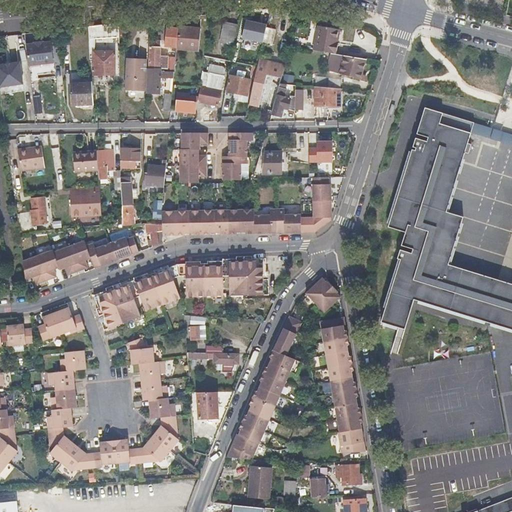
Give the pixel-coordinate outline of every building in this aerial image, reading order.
[(249,27),(250,23),(251,19),(241,17),(239,25),(249,27)] [(85,30),(86,37),(86,44),(90,44),(116,42),(116,27),(85,30)] [(229,60),(234,29),(223,27),(217,57),(229,60)] [(336,29),(326,28),(315,27),(312,52),(335,55),(336,43),(335,43),(336,29)] [(176,31),(167,32),(158,32),(157,47),(150,47),(150,51),(146,51),(145,72),(163,72),(164,47),(174,48),(176,31)] [(176,31),(174,48),(174,52),(195,53),(197,32),(176,31)] [(128,48),(128,46),(128,44),(137,44),(137,33),(117,33),(117,44),(123,44),(123,48),(128,48)] [(137,44),(145,44),(145,33),(137,33),(137,44)] [(10,49),(24,46),(22,34),(8,36),(10,49)] [(86,44),(86,37),(76,38),(78,64),(88,63),(87,56),(86,44)] [(51,66),(48,45),(40,46),(40,45),(31,46),(32,47),(24,48),(26,69),(51,66)] [(93,79),(102,78),(112,77),(110,54),(91,56),(93,79)] [(343,56),(342,66),(341,76),(360,78),(361,73),(363,58),(343,56)] [(133,66),(124,66),(123,66),(122,93),(143,94),(144,63),(133,63),(133,66)] [(19,65),(0,68),(0,90),(22,87),(19,65)] [(262,77),(279,81),(283,69),(266,65),(262,77)] [(206,75),(199,74),(197,89),(199,90),(196,104),(216,108),(222,79),(216,77),(217,73),(207,71),(206,75)] [(254,109),(258,95),(261,80),(259,80),(261,73),(254,71),(246,108),(254,109)] [(234,73),(233,76),(233,79),(227,78),(224,94),(245,99),(249,83),(240,81),(242,75),(234,73)] [(144,93),(150,94),(156,94),(156,81),(169,82),(169,76),(145,74),(144,93)] [(43,113),(57,113),(56,77),(42,77),(43,113)] [(315,88),(340,89),(341,81),(329,77),(316,77),(315,88)] [(89,87),(79,88),(69,89),(70,110),(91,108),(89,87)] [(293,113),(293,99),(285,99),(286,87),(278,87),(269,117),(284,117),(284,114),(293,114),(293,113)] [(340,89),(315,88),(314,104),(339,105),(340,89)] [(160,115),(164,115),(168,116),(169,99),(162,99),(160,115)] [(39,100),(32,101),(34,117),(41,117),(39,100)] [(173,103),(172,108),(172,114),(193,116),(194,106),(173,103)] [(511,284),(448,265),(463,217),(446,212),(464,152),(468,154),(471,145),(467,143),(473,123),(424,108),(416,134),(428,138),(426,142),(415,138),(412,147),(415,148),(414,151),(400,198),(397,197),(387,227),(405,233),(401,246),(412,249),(411,254),(399,250),(397,259),(400,260),(380,323),(398,328),(409,294),(511,326),(511,284)] [(247,135),(226,135),(227,157),(243,157),(242,143),(247,143),(247,135)] [(203,136),(177,136),(177,153),(194,153),(196,153),(195,147),(203,147),(203,136)] [(307,162),(331,162),(331,140),(307,141),(307,162)] [(103,153),(96,153),(98,182),(105,181),(105,174),(111,174),(109,147),(102,148),(103,153)] [(40,149),(16,153),(19,174),(43,171),(40,149)] [(400,198),(414,151),(411,150),(398,193),(397,197),(400,198)] [(117,163),(127,163),(132,163),(137,163),(137,151),(117,151),(117,163)] [(96,173),(94,153),(71,155),(73,174),(96,173)] [(194,158),(194,153),(177,153),(176,153),(176,170),(202,170),(202,158),(194,158)] [(243,166),(243,157),(227,157),(220,158),(220,182),(237,182),(237,166),(243,166)] [(277,165),(280,165),(283,165),(283,157),(256,157),(257,178),(276,178),(277,165)] [(142,176),(142,182),(142,188),(156,189),(156,196),(160,197),(163,163),(159,163),(158,169),(149,169),(146,169),(144,168),(143,176),(142,176)] [(201,181),(202,170),(176,170),(176,186),(194,186),(194,181),(201,181)] [(305,179),(305,199),(322,200),(322,185),(320,185),(320,179),(305,179)] [(129,180),(118,180),(119,193),(119,207),(120,220),(127,220),(127,216),(130,216),(130,201),(129,192),(129,180)] [(99,215),(97,187),(68,189),(70,217),(99,215)] [(42,200),(31,201),(35,229),(46,227),(42,200)] [(151,203),(151,212),(150,220),(158,221),(160,203),(151,203)] [(305,216),(294,217),(295,235),(305,235),(323,226),(322,204),(305,205),(305,216)] [(263,218),(248,218),(248,219),(249,234),(249,236),(272,235),(271,217),(271,211),(263,212),(263,218)] [(278,211),(271,211),(271,217),(272,235),(295,235),(294,217),(279,217),(278,211)] [(235,212),(223,213),(223,235),(236,234),(235,212)] [(248,212),(235,212),(236,234),(249,234),(248,219),(248,218),(248,212)] [(210,213),(197,214),(198,236),(210,235),(210,213)] [(223,213),(210,213),(210,235),(223,235),(223,213)] [(172,214),(159,215),(160,237),(172,237),(172,214)] [(184,214),(172,214),(172,237),(185,236),(184,214)] [(197,214),(184,214),(185,236),(198,236),(197,214)] [(126,238),(110,244),(116,262),(139,253),(133,238),(127,241),(126,238)] [(85,242),(70,248),(77,271),(86,267),(84,262),(91,260),(86,247),(85,242)] [(93,244),(86,247),(91,260),(94,270),(116,262),(110,244),(95,249),(93,244)] [(70,248),(54,254),(60,269),(60,271),(65,269),(66,275),(77,271),(70,248)] [(53,252),(38,257),(48,283),(58,278),(55,271),(60,269),(54,254),(53,252)] [(38,257),(23,263),(26,282),(34,279),(37,287),(48,283),(38,257)] [(222,269),(223,277),(228,277),(228,264),(249,263),(250,273),(262,273),(265,273),(265,259),(252,260),(251,258),(235,258),(235,261),(222,261),(222,263),(222,269)] [(249,263),(228,264),(228,277),(229,298),(263,296),(262,273),(250,273),(249,263)] [(147,274),(133,280),(134,282),(135,285),(169,272),(168,269),(167,266),(154,271),(155,274),(148,277),(147,274)] [(176,266),(168,269),(169,272),(172,280),(179,278),(186,278),(185,269),(185,266),(176,266)] [(222,269),(185,269),(186,278),(186,291),(186,299),(223,298),(223,277),(222,269)] [(169,272),(135,285),(140,298),(144,308),(146,312),(180,300),(177,292),(172,280),(169,272)] [(320,279),(305,295),(313,303),(331,287),(325,282),(324,283),(320,279)] [(94,298),(99,310),(102,309),(113,305),(109,295),(130,287),(134,300),(140,298),(135,285),(134,282),(120,287),(119,285),(105,290),(106,293),(94,298)] [(113,305),(102,309),(110,330),(141,318),(134,300),(130,287),(109,295),(113,305)] [(336,292),(331,287),(313,303),(323,313),(339,298),(335,294),(336,292)] [(511,326),(409,294),(398,328),(404,330),(413,300),(511,330),(511,326)] [(56,315),(64,335),(77,330),(78,332),(87,329),(82,315),(75,318),(71,309),(56,315)] [(97,311),(105,332),(110,330),(102,309),(99,310),(97,311)] [(64,335),(56,315),(44,319),(46,326),(39,329),(45,342),(64,335)] [(289,317),(283,329),(295,335),(300,322),(289,317)] [(344,326),(342,318),(330,320),(318,322),(320,330),(342,326),(344,326)] [(200,326),(191,327),(191,340),(200,339),(200,326)] [(343,331),(342,326),(320,330),(322,342),(346,339),(345,331),(343,331)] [(25,327),(8,329),(11,349),(35,346),(33,330),(26,331),(25,327)] [(283,329),(273,351),(285,356),(295,335),(283,329)] [(132,352),(133,365),(141,364),(155,362),(153,348),(147,349),(142,338),(127,343),(132,352)] [(347,346),(346,339),(322,342),(324,355),(346,352),(345,346),(347,346)] [(215,353),(187,351),(187,357),(214,359),(213,363),(235,364),(237,364),(237,355),(215,354),(215,353)] [(271,359),(269,363),(289,372),(294,360),(285,356),(273,351),(269,358),(271,359)] [(87,371),(85,352),(70,354),(67,354),(68,360),(61,361),(63,374),(74,372),(87,371)] [(347,357),(346,352),(324,355),(327,368),(351,364),(349,357),(347,357)] [(166,374),(165,361),(155,362),(141,364),(142,376),(146,376),(147,383),(161,381),(160,374),(166,374)] [(265,367),(262,374),(284,384),(289,372),(269,363),(267,368),(265,367)] [(329,381),(351,378),(350,372),(352,372),(351,364),(327,368),(329,381)] [(63,374),(51,375),(52,387),(58,386),(59,392),(72,391),(72,384),(76,384),(74,372),(63,374)] [(261,382),(258,387),(279,396),(284,384),(262,374),(259,381),(261,382)] [(352,383),(351,378),(329,381),(331,395),(355,391),(354,383),(352,383)] [(144,389),(145,401),(151,401),(169,399),(168,387),(162,387),(161,381),(147,383),(148,389),(144,389)] [(254,392),(252,399),(273,408),(279,396),(258,387),(256,392),(254,392)] [(54,400),(55,412),(73,410),(79,409),(77,397),(73,397),(72,391),(59,392),(60,399),(54,400)] [(357,398),(355,391),(331,395),(334,407),(356,404),(355,398),(357,398)] [(214,418),(215,418),(217,418),(218,393),(199,392),(198,411),(198,418),(201,418),(214,418)] [(170,405),(169,399),(151,401),(153,420),(163,419),(178,417),(176,404),(170,405)] [(250,406),(248,412),(268,420),(273,408),(252,399),(249,406),(250,406)] [(357,409),(356,404),(334,407),(336,420),(360,416),(359,409),(357,409)] [(0,430),(14,429),(12,417),(8,417),(8,410),(0,411),(0,430)] [(49,419),(51,431),(66,429),(75,428),(73,410),(55,412),(56,418),(49,419)] [(244,416),(241,423),(263,432),(268,420),(248,412),(246,417),(244,416)] [(338,433),(360,429),(359,424),(361,424),(360,416),(336,420),(338,433)] [(181,441),(178,417),(163,419),(164,428),(156,437),(175,452),(182,442),(181,441)] [(241,423),(238,430),(240,431),(238,436),(257,444),(258,444),(263,432),(241,423)] [(0,454),(10,462),(17,453),(16,452),(12,448),(15,444),(14,429),(0,430),(0,454)] [(52,456),(61,463),(76,446),(67,438),(66,429),(51,431),(53,455),(52,456)] [(364,452),(360,429),(338,433),(337,433),(340,454),(364,452)] [(238,436),(236,435),(226,458),(250,460),(257,444),(238,436)] [(167,461),(175,452),(156,437),(149,447),(138,448),(139,463),(165,460),(167,461)] [(136,464),(139,463),(138,448),(135,448),(134,439),(127,440),(127,438),(115,439),(118,463),(136,461),(136,464)] [(102,465),(118,463),(115,439),(106,440),(106,442),(99,443),(100,452),(95,453),(97,468),(102,467),(102,465)] [(72,470),(97,468),(95,453),(85,454),(76,446),(61,463),(71,471),(72,470)] [(0,471),(1,473),(2,473),(10,462),(0,454),(0,471)] [(336,466),(336,472),(336,478),(343,477),(343,485),(359,484),(357,465),(336,466)] [(270,500),(270,484),(271,469),(250,468),(248,499),(270,500)] [(284,495),(295,496),(296,481),(286,480),(284,495)] [(325,498),(324,485),(324,480),(311,481),(312,498),(325,498)] [(22,507),(37,506),(37,494),(21,494),(22,507)] [(511,511),(511,497),(480,511),(511,511)] [(365,511),(365,501),(345,502),(345,511),(365,511)] [(0,511),(15,511),(15,502),(0,503),(0,511)]
